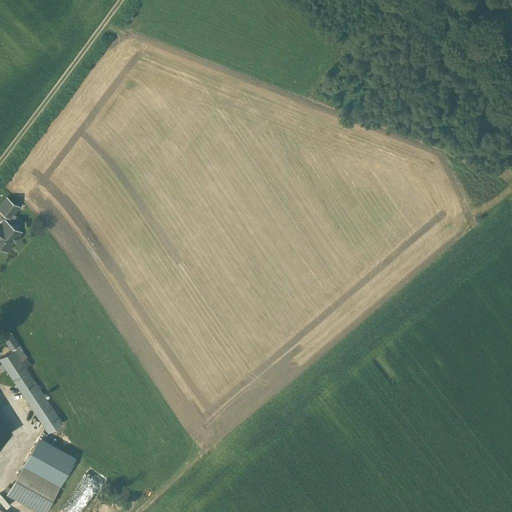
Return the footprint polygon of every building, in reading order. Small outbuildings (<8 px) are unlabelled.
[(0,209),(7,214),(10,216),(13,213),(18,206),(7,198),(0,206),(0,209)] [(10,216),(7,214),(3,220),(5,221),(5,220),(10,224),(16,215),(13,213),(10,216)] [(20,231),(10,224),(5,220),(5,221),(1,227),(0,226),(0,244),(7,249),(13,241),(16,241),(19,237),(18,234),(20,231)] [(62,423),(21,360),(26,357),(18,345),(0,357),(0,358),(49,432),(62,423)] [(0,439),(12,433),(0,414),(0,439)] [(38,436),(23,464),(60,484),(75,457),(38,436)] [(23,464),(7,492),(42,511),(43,511),(60,484),(23,464)]
